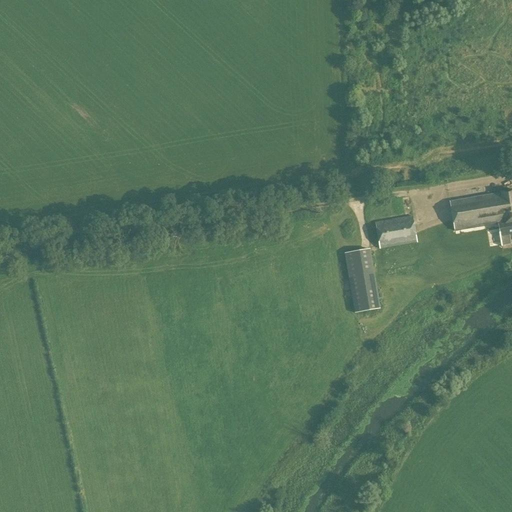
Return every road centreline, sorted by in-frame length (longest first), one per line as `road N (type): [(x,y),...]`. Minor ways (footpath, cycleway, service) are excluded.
road 1 (track): [(0,253),(352,198)]
road 2 (unclassified): [(352,198),(511,175)]
